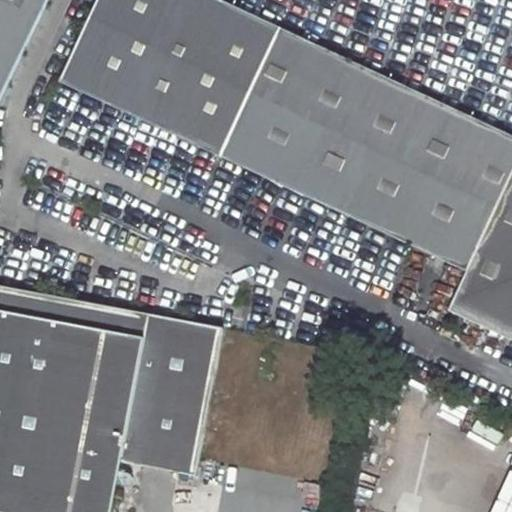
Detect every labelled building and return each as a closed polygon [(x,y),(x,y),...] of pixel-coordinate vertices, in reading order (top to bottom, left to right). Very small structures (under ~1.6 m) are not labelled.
[(0,0),(0,101),(48,0),(0,0)] [(511,152),(185,0),(98,0),(63,76),(463,263),(444,303),(511,334),(511,152)] [(511,125),(243,0),(185,0),(511,152),(511,125)] [(463,263),(63,76),(52,98),(453,286),(463,263)] [(0,511),(116,511),(125,463),(201,475),(225,327),(0,289),(0,511)] [(511,346),(511,334),(444,303),(440,313),(511,346)]
